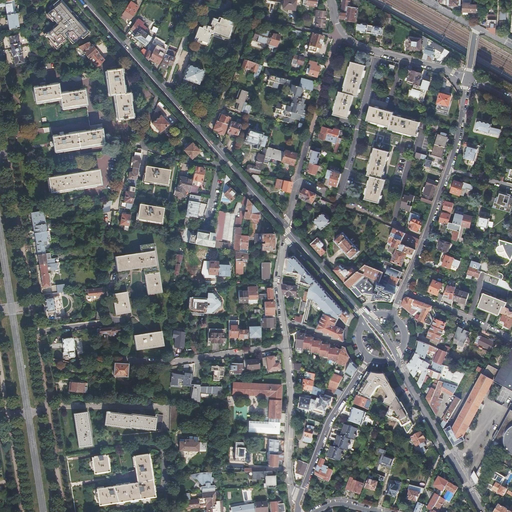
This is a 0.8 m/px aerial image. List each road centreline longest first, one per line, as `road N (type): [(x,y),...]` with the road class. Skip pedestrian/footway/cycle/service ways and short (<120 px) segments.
road 1 (residential): [(11,308),(43,511)]
road 2 (secondary): [(81,0),(206,140)]
road 3 (residential): [(285,344),(123,362)]
road 4 (secondary): [(401,371),(481,511)]
road 5 (residential): [(369,357),(328,424),(300,496)]
road 6 (residential): [(300,496),(288,471),(285,344)]
road 7 (residential): [(252,17),(206,140)]
road 8 (residential): [(358,126),(341,198),(392,224)]
road 9 (residential): [(447,170),(402,290)]
road 10 (residential): [(511,340),(402,290)]
